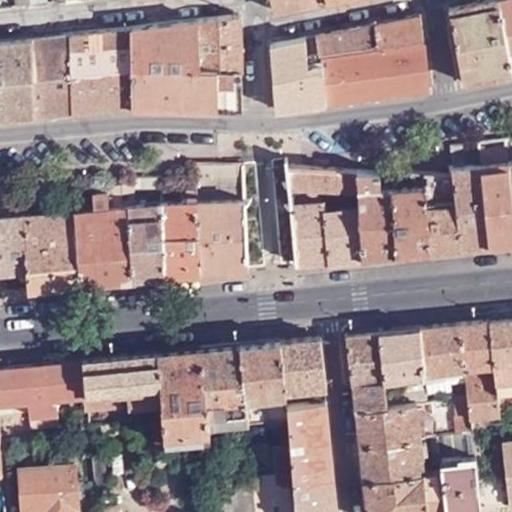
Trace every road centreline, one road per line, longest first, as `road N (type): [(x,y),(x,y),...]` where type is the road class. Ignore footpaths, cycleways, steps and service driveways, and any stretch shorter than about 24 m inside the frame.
road 1 (primary): [(0,328),(333,296)]
road 2 (residential): [(258,126),(0,136)]
road 3 (residential): [(0,24),(243,0)]
road 4 (residential): [(333,296),(352,511)]
road 5 (residential): [(445,101),(258,126)]
road 6 (primary): [(333,296),(511,278)]
road 7 (residential): [(254,29),(391,0)]
